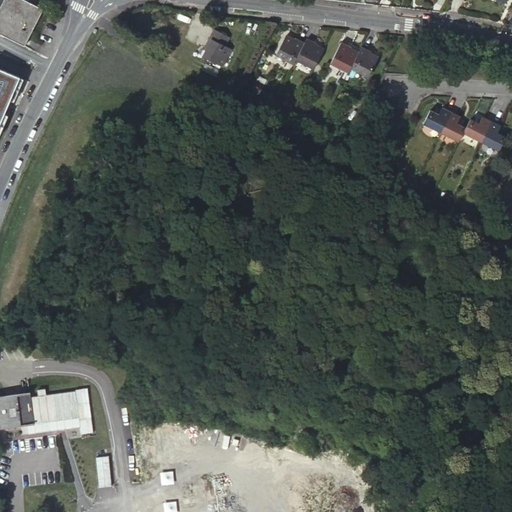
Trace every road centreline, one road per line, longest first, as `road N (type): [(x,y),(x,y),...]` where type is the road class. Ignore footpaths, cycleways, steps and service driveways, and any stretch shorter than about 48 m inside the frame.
road 1 (tertiary): [(218,0),(511,40)]
road 2 (residential): [(91,0),(0,185)]
road 3 (residential): [(511,99),(493,90),(377,84)]
